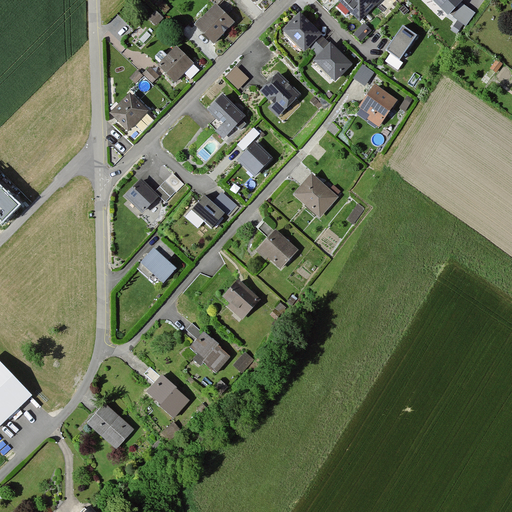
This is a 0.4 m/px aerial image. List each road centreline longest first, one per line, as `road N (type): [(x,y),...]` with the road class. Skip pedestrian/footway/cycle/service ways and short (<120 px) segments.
road 1 (residential): [(99,191),(101,353),(84,393),(0,480)]
road 2 (residential): [(99,191),(287,0)]
road 3 (residential): [(92,0),(99,191)]
